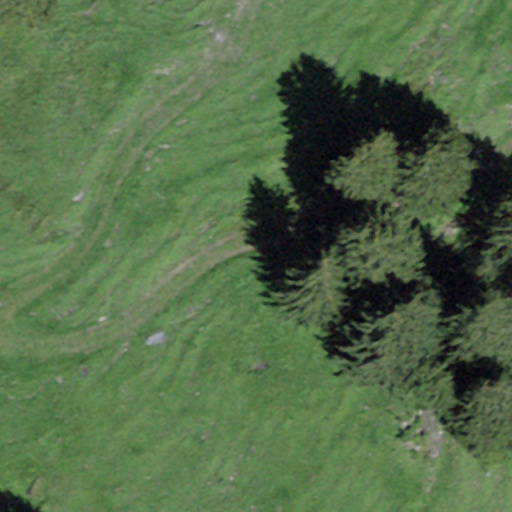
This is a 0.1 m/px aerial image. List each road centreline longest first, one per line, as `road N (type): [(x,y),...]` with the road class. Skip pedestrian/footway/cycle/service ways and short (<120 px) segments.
road 1 (track): [(511,156),(426,201),(339,228),(252,237),(140,320),(87,345),(34,349),(2,339)]
road 2 (track): [(0,311),(79,249),(111,208),(135,154),(168,115),(237,59),(265,0)]
